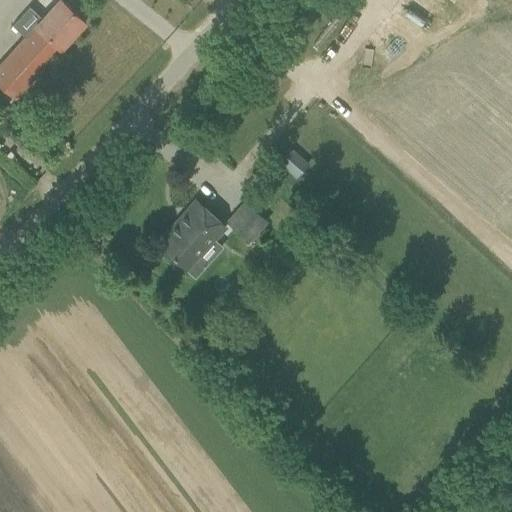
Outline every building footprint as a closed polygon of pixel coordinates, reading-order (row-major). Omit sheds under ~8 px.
[(84,22),(69,8),(59,0),(57,0),(42,18),(28,6),(12,25),(25,36),(0,63),(0,85),(15,100),(84,22)] [(291,151),(281,163),(295,176),(306,165),(291,151)] [(260,183),(248,195),(263,208),(274,196),(260,183)] [(195,200),(158,242),(173,256),(186,267),(195,276),(221,246),(212,238),(223,226),(210,214),(195,200)] [(245,200),(227,221),(249,239),(266,219),(245,200)]
